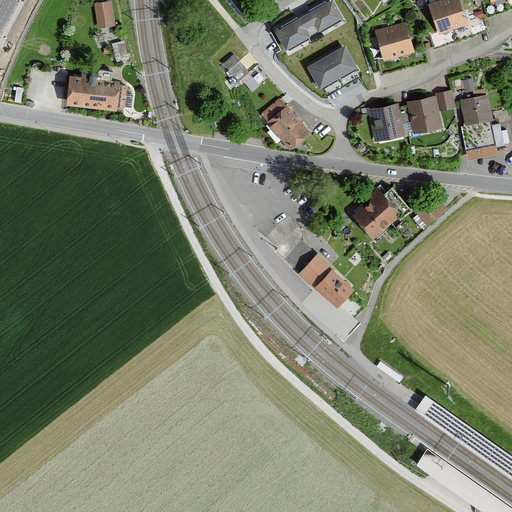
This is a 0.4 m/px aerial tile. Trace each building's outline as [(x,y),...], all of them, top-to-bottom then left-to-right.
[(251,18),(236,0),(225,0),(245,23),(251,18)] [(466,22),(458,0),(448,0),(431,6),(440,31),(434,33),(438,45),(445,42),(442,30),(465,23),(466,22)] [(489,0),(482,2),(487,17),(500,12),(495,0),(489,0)] [(113,19),(110,1),(93,4),(96,22),(113,19)] [(311,13),(305,17),(310,25),(315,22),(319,29),(341,17),(332,1),(327,4),(326,1),(309,10),(311,13)] [(466,22),(465,23),(470,37),(488,31),(483,16),(466,22)] [(282,29),(278,32),(286,47),(308,35),(305,28),(310,25),(305,17),(299,20),(297,17),(281,26),(282,29)] [(413,50),(406,24),(377,32),(385,58),(387,57),(411,50),(413,50)] [(125,39),(114,42),(119,60),(130,57),(125,39)] [(355,66),(345,47),(327,57),(337,76),(355,66)] [(427,61),(423,47),(413,50),(411,50),(415,65),(427,61)] [(239,61),(234,55),(224,64),(229,70),(228,71),(238,82),(249,72),(240,61),(239,61)] [(327,57),(310,67),(320,86),(337,76),(327,57)] [(385,58),(377,60),(381,75),(391,72),(387,57),(385,58)] [(124,81),(71,76),(68,105),(121,110),(124,81)] [(260,86),(252,77),(245,83),(253,92),(260,86)] [(454,106),(451,91),(437,94),(440,109),(454,106)] [(496,144),(486,96),(463,101),(468,124),(462,126),(466,149),(496,144)] [(439,124),(433,98),(410,103),(411,106),(414,120),(415,129),(439,124)] [(290,146),(307,132),(279,99),(263,113),(273,126),(267,132),(277,143),(283,137),(290,146)] [(397,108),(397,106),(373,110),(378,136),(402,132),(400,123),(414,120),(411,106),(397,108)] [(502,122),(494,124),(498,144),(506,142),(502,122)] [(358,216),(372,232),(395,212),(400,218),(411,209),(392,187),(385,193),(380,188),(369,197),(373,202),(358,216)] [(442,211),(431,198),(430,198),(432,201),(423,209),(421,206),(418,209),(420,212),(413,217),(422,228),(442,211)] [(338,302),(350,289),(332,271),(331,272),(315,257),(304,270),(319,284),(319,285),(338,302)] [(511,476),(511,456),(425,396),(416,410),(511,476)] [(418,462),(489,511),(511,511),(511,508),(428,449),(418,462)]
